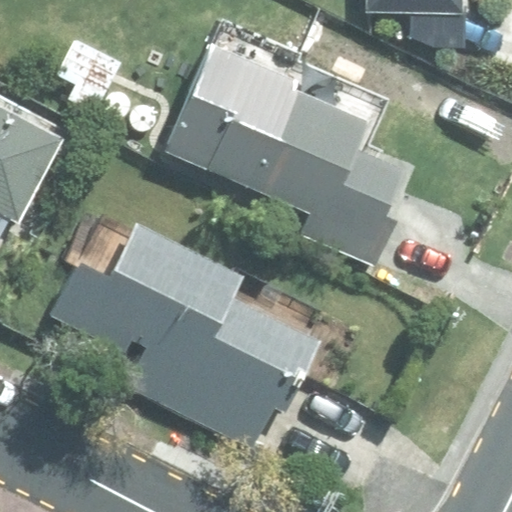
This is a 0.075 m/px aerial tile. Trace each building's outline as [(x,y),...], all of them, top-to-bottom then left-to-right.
[(356,0),(356,25),(402,27),(402,48),(427,59),(459,59),(460,16),(454,16),(454,0),(356,0)] [(20,51),(0,40),(0,84),(3,86),(20,51)] [(68,49),(42,100),(89,123),(114,72),(68,49)] [(154,168),(302,228),(294,247),(369,277),(387,233),(378,229),(398,182),(350,163),(361,137),(194,69),(154,168)] [(53,152),(0,126),(0,228),(12,234),(53,152)] [(235,293),(124,240),(103,281),(78,268),(57,314),(82,326),(78,333),(148,367),(137,388),(190,415),(250,449),(261,427),(276,433),(314,354),(263,329),(278,300),(243,282),(235,293)]
